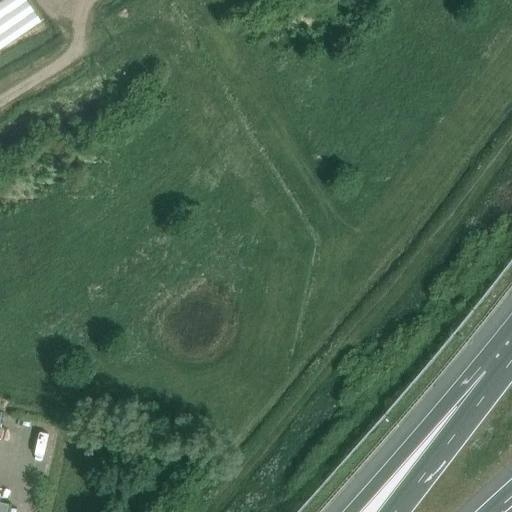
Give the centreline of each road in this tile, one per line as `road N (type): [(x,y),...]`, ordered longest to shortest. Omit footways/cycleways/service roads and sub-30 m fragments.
road 1 (motorway): [(497,377),(351,511)]
road 2 (motorway): [(497,377),(389,511)]
